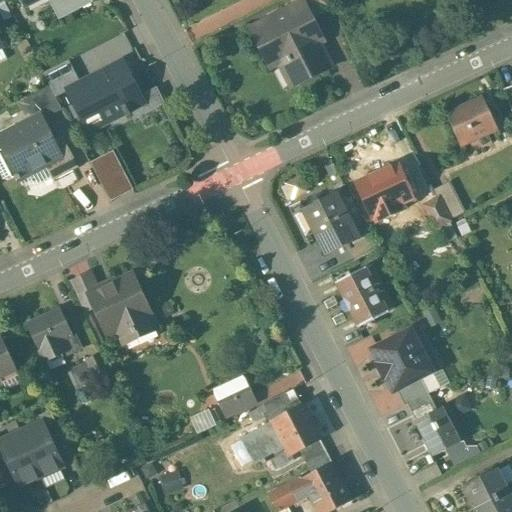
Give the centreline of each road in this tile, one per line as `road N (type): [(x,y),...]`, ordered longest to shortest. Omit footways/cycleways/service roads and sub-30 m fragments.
road 1 (residential): [(233,173),(407,511)]
road 2 (residential): [(511,44),(233,173)]
road 3 (residential): [(233,173),(0,281)]
road 4 (residential): [(145,0),(233,173)]
